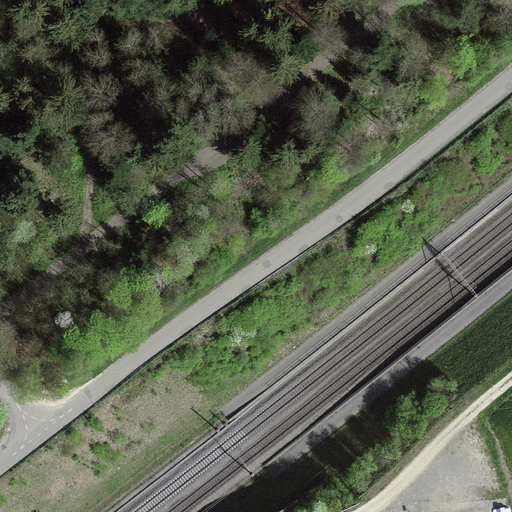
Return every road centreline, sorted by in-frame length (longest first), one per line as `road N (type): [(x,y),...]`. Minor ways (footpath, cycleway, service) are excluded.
road 1 (track): [(48,424),(443,139),(511,79)]
road 2 (track): [(0,308),(393,0)]
road 3 (track): [(76,0),(97,229)]
road 4 (track): [(359,511),(511,390)]
